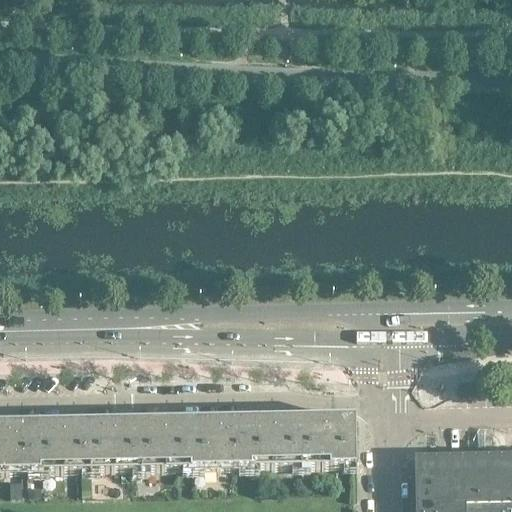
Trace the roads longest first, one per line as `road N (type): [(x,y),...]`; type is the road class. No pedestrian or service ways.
road 1 (residential): [(0,404),(386,405)]
road 2 (secondary): [(385,310),(203,312),(115,328)]
road 3 (secondary): [(115,328),(202,338),(385,338)]
road 4 (secondary): [(511,307),(385,310)]
road 5 (secondary): [(385,338),(511,337)]
road 6 (residential): [(511,418),(386,419)]
